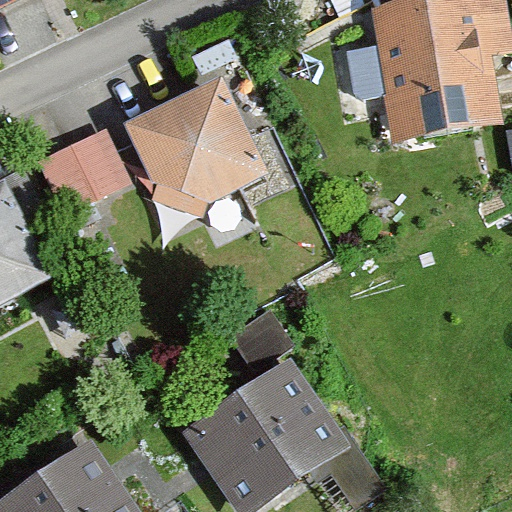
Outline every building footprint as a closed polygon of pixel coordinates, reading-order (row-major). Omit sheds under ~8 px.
[(0,0),(0,18),(39,0),(0,0)] [(401,149),(511,131),(511,116),(504,64),(511,63),(511,0),(393,0),(395,9),(379,11),(401,149)] [(184,227),(273,189),(231,91),(141,129),(184,227)] [(42,147),(66,208),(135,181),(111,120),(42,147)] [(0,308),(60,281),(16,187),(0,194),(0,308)] [(233,511),(267,511),(360,452),(302,363),(186,438),(233,511)] [(0,511),(144,511),(102,445),(0,509),(0,511)]
